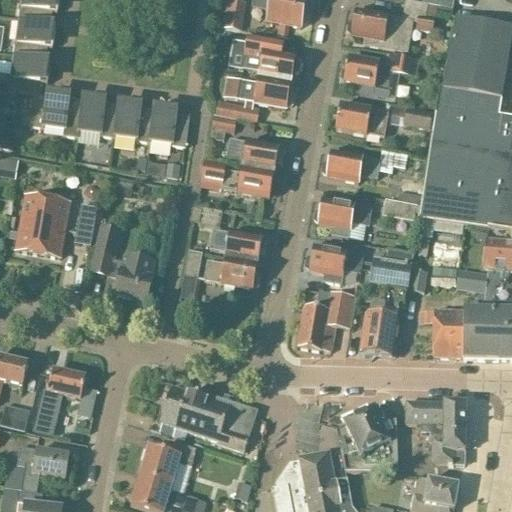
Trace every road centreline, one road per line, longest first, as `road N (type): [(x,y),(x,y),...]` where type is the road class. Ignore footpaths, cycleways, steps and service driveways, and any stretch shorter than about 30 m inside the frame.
road 1 (residential): [(265,374),(334,0)]
road 2 (residential): [(511,387),(265,374)]
road 3 (residential): [(92,511),(124,342)]
road 4 (residential): [(265,374),(124,342)]
road 5 (residential): [(124,342),(0,313)]
